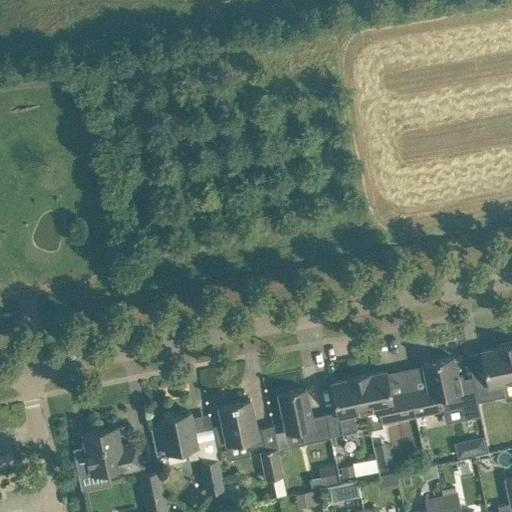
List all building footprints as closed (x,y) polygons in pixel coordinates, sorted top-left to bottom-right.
[(511,396),(511,361),(508,342),(496,344),(497,346),(481,349),(486,373),(473,375),(478,398),(504,393),(506,398),(511,396)] [(457,374),(453,355),(422,362),(427,386),(411,390),(416,414),(467,403),(464,389),(460,373),(457,374)] [(391,394),(386,369),(371,373),(370,371),(358,374),(366,409),(365,409),(368,428),(383,425),(382,421),(416,414),(411,390),(391,394)] [(330,434),(342,432),(357,428),(353,412),(365,409),(366,409),(358,374),(347,376),(347,377),(331,381),(338,410),(326,412),(330,434)] [(312,415),(305,386),(278,392),(287,431),(299,428),(302,442),(330,436),(330,434),(326,412),(312,415)] [(256,428),(250,397),(219,404),(227,442),(247,438),(249,447),(265,443),(261,427),(256,428)] [(197,443),(190,410),(160,416),(167,451),(186,447),(189,459),(204,456),(201,442),(197,443)] [(120,445),(117,429),(116,425),(83,432),(90,465),(106,461),(107,468),(123,465),(124,469),(142,465),(137,441),(120,445)] [(458,457),(487,451),(483,435),(454,442),(458,457)] [(380,469),(395,466),(390,442),(375,445),(380,469)] [(274,476),(284,474),(278,446),(261,450),(267,477),(274,476)] [(208,491),(224,488),(218,457),(201,461),(208,491)] [(419,465),(422,477),(438,472),(435,461),(419,465)] [(147,511),(167,511),(159,469),(139,473),(147,511)] [(284,474),(274,476),(278,494),(287,492),(284,474)] [(238,481),(225,483),(228,499),(242,496),(238,481)] [(331,482),(332,493),(357,491),(356,481),(331,482)] [(456,491),(455,486),(442,489),(443,494),(442,494),(446,511),(461,511),(457,491),(456,491)] [(426,511),(446,511),(442,494),(424,498),(426,511)] [(511,511),(509,502),(498,504),(499,511),(511,511)]
